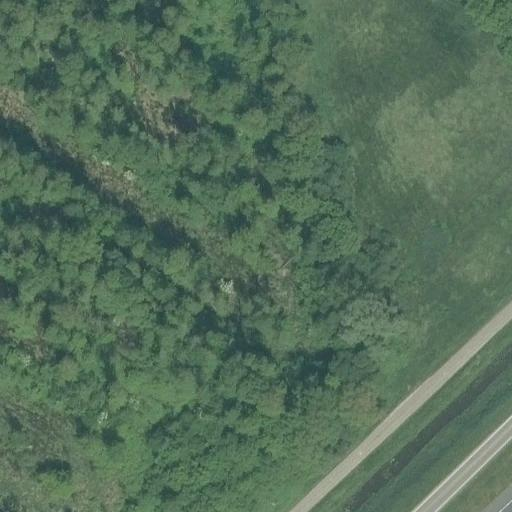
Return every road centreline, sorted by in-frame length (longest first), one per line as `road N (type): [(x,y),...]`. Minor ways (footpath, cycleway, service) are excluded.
road 1 (unclassified): [(298,511),(511,307)]
road 2 (motorway): [(511,427),(427,511)]
